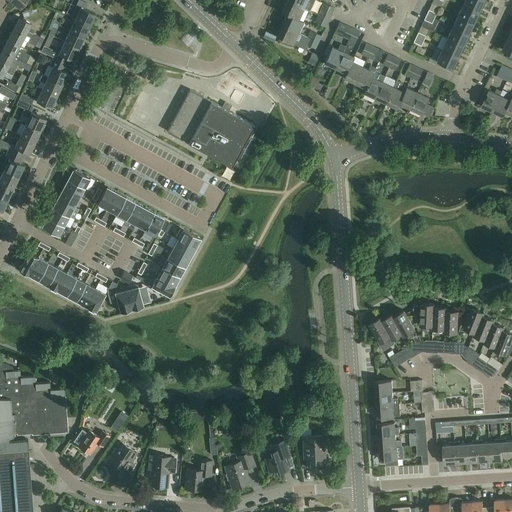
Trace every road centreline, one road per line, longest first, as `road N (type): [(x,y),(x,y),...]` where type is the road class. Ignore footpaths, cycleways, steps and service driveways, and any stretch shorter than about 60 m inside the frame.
road 1 (residential): [(0,257),(100,47),(119,42),(206,67),(236,49)]
road 2 (tertiary): [(358,485),(334,158)]
road 3 (residential): [(213,511),(86,493),(42,447)]
road 4 (residential): [(358,485),(511,476)]
road 5 (tertiary): [(334,158),(236,49)]
road 6 (residential): [(219,511),(282,492),(358,485)]
road 7 (tertiary): [(454,138),(415,136),(334,158)]
